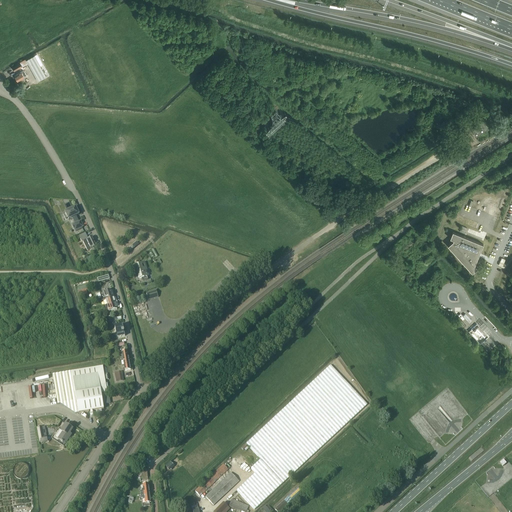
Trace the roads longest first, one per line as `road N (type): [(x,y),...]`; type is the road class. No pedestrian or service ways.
road 1 (unclassified): [(139,393),(267,271),(449,149)]
road 2 (unclassified): [(139,393),(123,311),(92,230),(23,108),(0,87)]
road 3 (motorway): [(271,0),(511,64)]
road 4 (motorway): [(295,0),(511,48)]
road 5 (unclassified): [(378,511),(511,389)]
road 6 (primary): [(511,403),(393,511)]
road 7 (unclassified): [(58,511),(139,393)]
road 8 (motorway): [(386,0),(511,47)]
